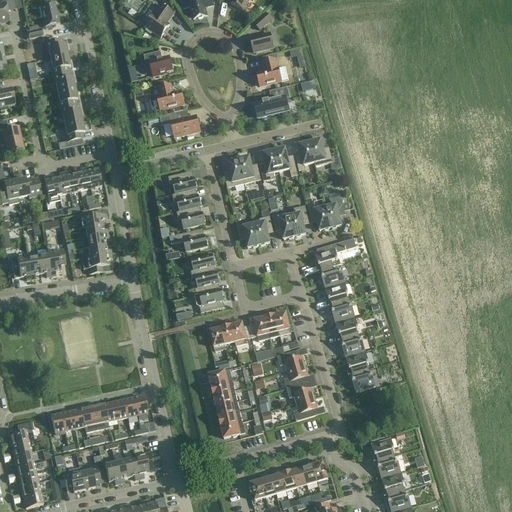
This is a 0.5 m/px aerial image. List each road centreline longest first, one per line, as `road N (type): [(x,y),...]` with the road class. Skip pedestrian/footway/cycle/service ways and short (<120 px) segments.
road 1 (residential): [(226,115),(239,93),(237,51),(221,34),(196,36),(188,70),(209,108),(224,116)]
road 2 (residential): [(301,294),(342,432),(324,437)]
road 3 (unclassified): [(111,154),(77,0)]
road 4 (residential): [(324,437),(178,479)]
road 5 (residential): [(46,511),(178,479)]
road 6 (unclassified): [(0,302),(132,280)]
road 7 (residential): [(13,32),(41,157)]
